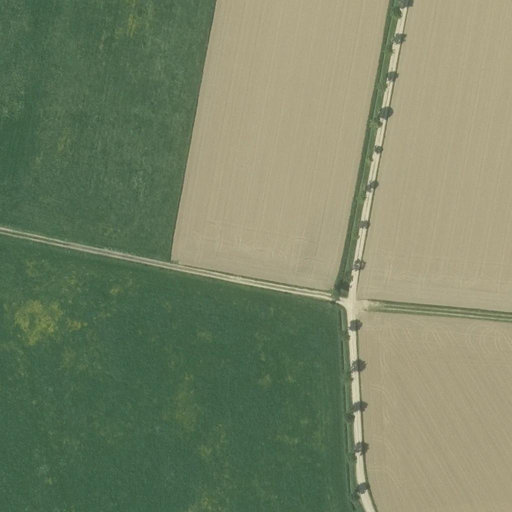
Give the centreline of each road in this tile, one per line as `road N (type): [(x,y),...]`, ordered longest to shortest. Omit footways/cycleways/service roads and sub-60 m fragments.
road 1 (track): [(405,0),(350,304),(358,492),(369,511)]
road 2 (track): [(511,313),(350,304)]
